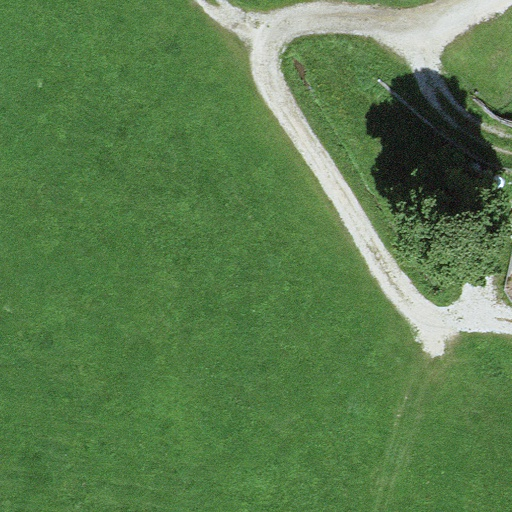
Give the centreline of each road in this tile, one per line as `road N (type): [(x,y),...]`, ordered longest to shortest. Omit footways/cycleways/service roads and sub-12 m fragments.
road 1 (track): [(434,321),(315,154),(270,72),(266,42),(343,21),(420,30),(464,0)]
road 2 (track): [(420,30),(444,98),(493,141),(511,144)]
